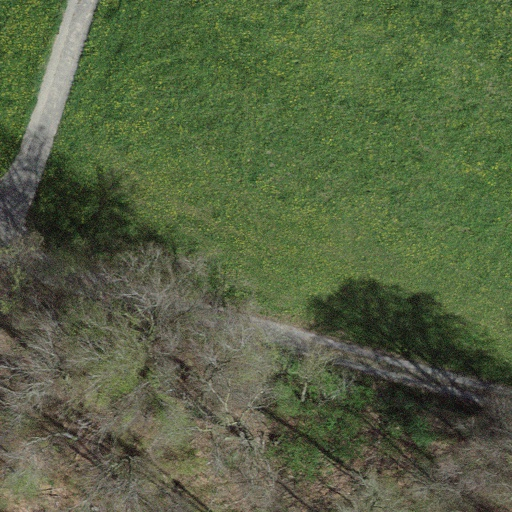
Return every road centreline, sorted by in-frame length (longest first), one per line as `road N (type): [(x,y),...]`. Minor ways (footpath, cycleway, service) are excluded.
road 1 (track): [(0,248),(511,402)]
road 2 (track): [(83,0),(0,238)]
